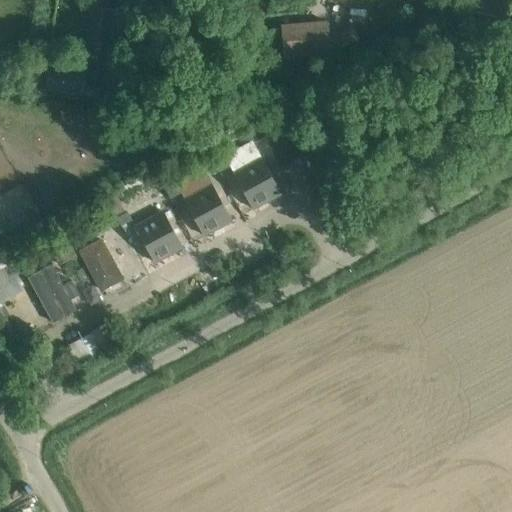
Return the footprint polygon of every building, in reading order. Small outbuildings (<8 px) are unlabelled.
[(118,0),(118,8),(125,9),(142,0),(118,0)] [(90,8),(83,54),(108,57),(114,12),(90,8)] [(378,13),(335,36),(341,47),(384,25),(378,13)] [(281,24),(284,58),(329,54),(326,20),(281,24)] [(43,65),(14,61),(10,81),(36,85),(43,65)] [(61,94),(64,72),(48,70),(45,92),(61,94)] [(260,157),(233,172),(235,175),(253,209),(280,194),(260,157)] [(219,171),(229,165),(225,158),(215,164),(219,171)] [(229,165),(219,171),(224,181),(235,175),(233,172),(229,165)] [(204,235),(231,221),(211,184),(184,199),(204,235)] [(169,198),(180,192),(176,185),(166,191),(169,198)] [(155,262),(182,248),(162,211),(135,226),(155,262)] [(120,225),(131,219),(127,212),(116,218),(120,225)] [(91,234),(85,224),(67,234),(72,244),(91,234)] [(78,255),(72,244),(67,234),(53,242),(50,244),(39,250),(20,260),(21,262),(0,273),(0,331),(13,355),(25,349),(0,304),(0,303),(24,291),(15,276),(55,254),(61,264),(78,255)] [(79,251),(100,292),(121,281),(100,241),(79,251)] [(77,308),(51,265),(27,279),(52,322),(77,308)] [(101,328),(69,343),(77,359),(109,344),(101,328)]
